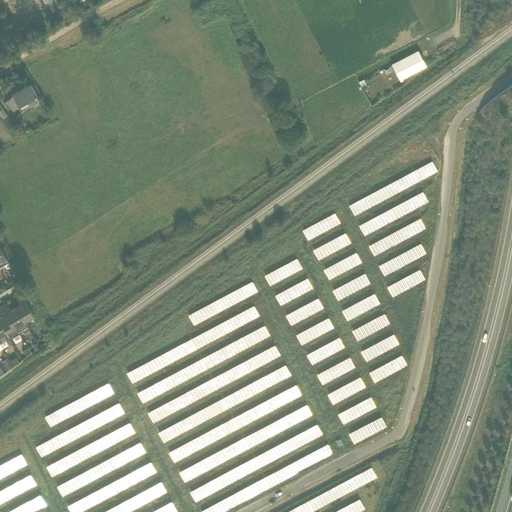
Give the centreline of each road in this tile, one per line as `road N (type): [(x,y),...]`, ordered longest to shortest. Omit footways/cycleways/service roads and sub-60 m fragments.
road 1 (unclassified): [(248,511),(402,431),(435,273),(452,131),(511,77)]
road 2 (secondary): [(511,219),(454,435),(421,511)]
road 3 (secondary): [(439,511),(469,437),(511,281)]
road 4 (track): [(0,64),(118,0)]
